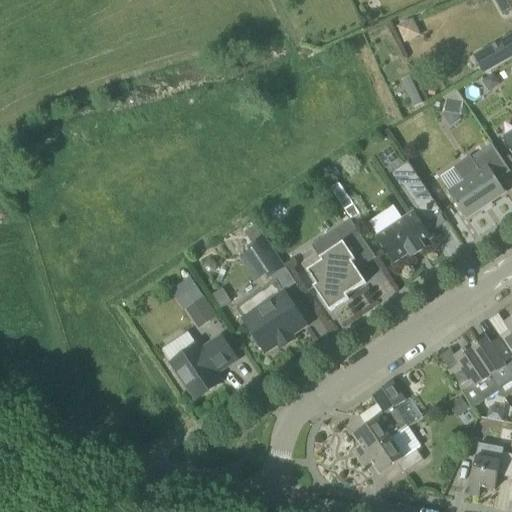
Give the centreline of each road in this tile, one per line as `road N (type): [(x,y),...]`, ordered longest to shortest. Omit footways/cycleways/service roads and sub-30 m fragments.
road 1 (residential): [(268,501),(284,433),(299,409),(511,267)]
road 2 (tertiary): [(268,501),(0,448)]
